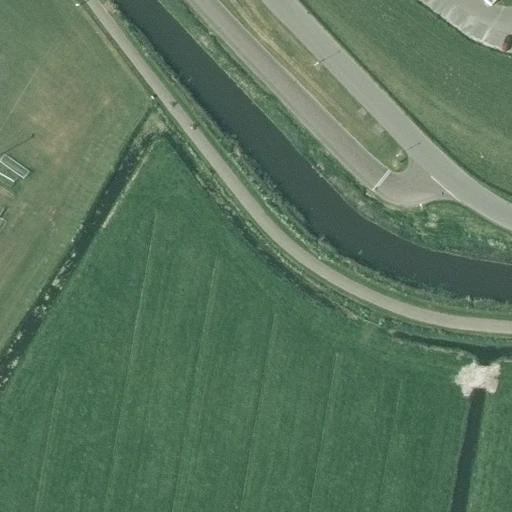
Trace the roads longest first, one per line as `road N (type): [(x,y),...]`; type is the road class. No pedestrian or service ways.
road 1 (tertiary): [(441,169),(414,191),(381,184),(199,0)]
road 2 (unclassified): [(441,169),(281,0)]
